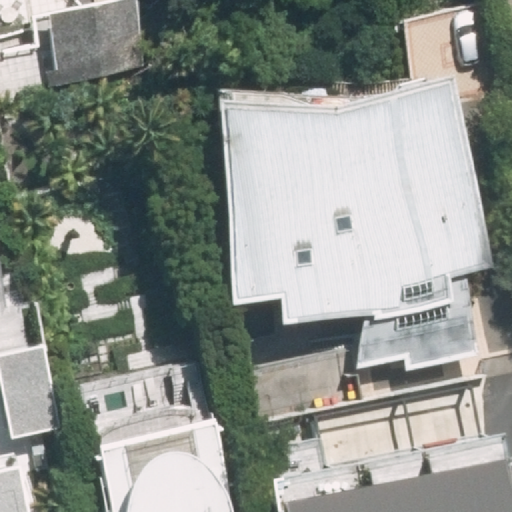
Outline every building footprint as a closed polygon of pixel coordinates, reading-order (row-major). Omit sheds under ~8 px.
[(147,0),(52,0),(65,74),(157,59),(147,0)] [(455,257),(501,248),(486,174),(478,94),(511,90),(511,82),(503,0),(409,0),(415,55),(330,83),(198,86),(218,284),(269,277),(265,307),(368,295),(360,357),(407,348),(409,359),(486,345),(472,268),(458,271),(455,257)] [(243,511),(227,397),(109,415),(123,511),(243,511)] [(511,511),(511,410),(287,458),(298,511),(511,511)] [(0,511),(27,511),(12,441),(0,443),(0,511)]
